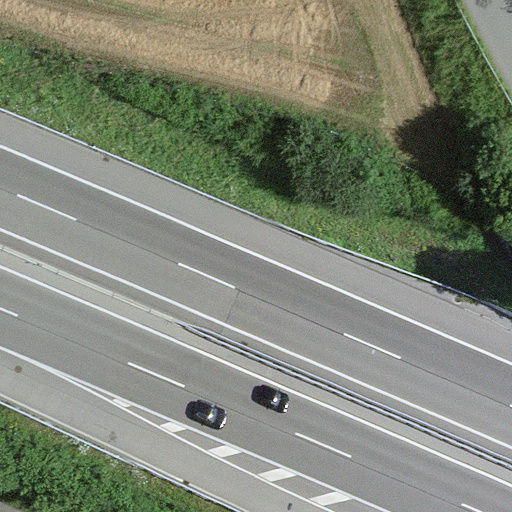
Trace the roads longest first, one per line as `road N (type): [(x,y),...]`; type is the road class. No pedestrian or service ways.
road 1 (motorway): [(511,410),(0,184)]
road 2 (motorway): [(0,316),(456,511)]
